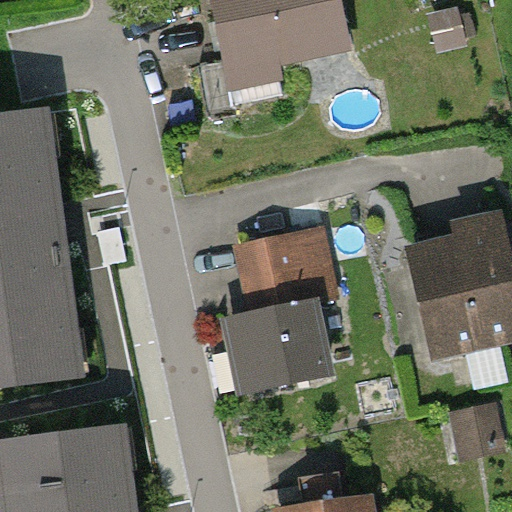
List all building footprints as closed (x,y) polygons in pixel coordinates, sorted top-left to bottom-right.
[(335,0),(216,0),(232,99),(348,82),(335,0)] [(0,384),(78,374),(42,119),(0,124),(0,384)] [(511,284),(499,220),(383,243),(407,359),(511,337),(511,284)] [(122,229),(100,233),(106,267),(129,262),(122,229)] [(260,323),(223,332),(240,402),(334,378),(317,309),(347,302),(330,232),(243,254),(260,323)] [(132,511),(121,430),(1,447),(10,511),(132,511)] [(384,511),(383,497),(276,511),(384,511)]
